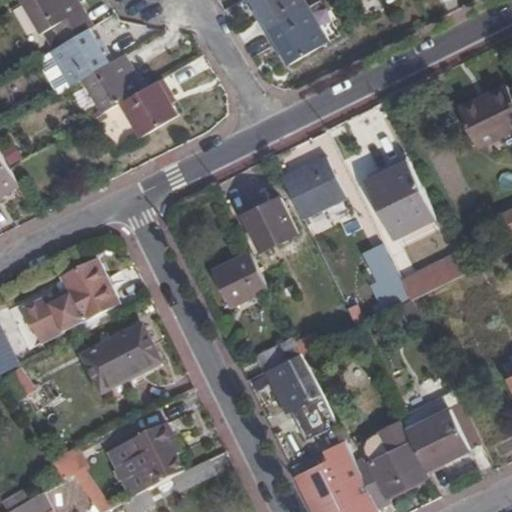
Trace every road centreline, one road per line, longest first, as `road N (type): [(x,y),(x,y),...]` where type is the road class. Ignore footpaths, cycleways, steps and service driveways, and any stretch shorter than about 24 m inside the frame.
road 1 (residential): [(131,198),(286,511)]
road 2 (residential): [(269,130),(511,11)]
road 3 (residential): [(182,0),(207,19),(269,130)]
road 4 (residential): [(131,198),(269,130)]
road 5 (residential): [(131,198),(0,262)]
